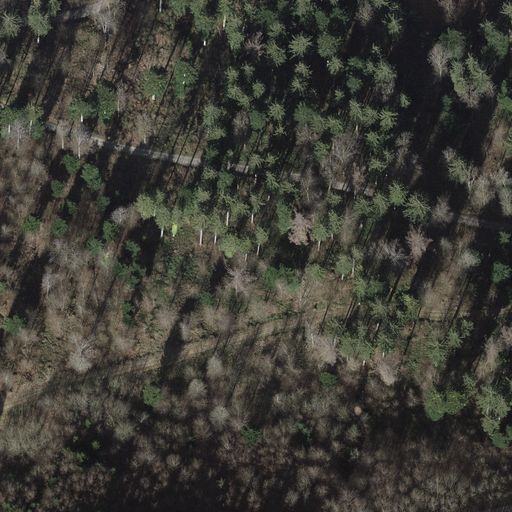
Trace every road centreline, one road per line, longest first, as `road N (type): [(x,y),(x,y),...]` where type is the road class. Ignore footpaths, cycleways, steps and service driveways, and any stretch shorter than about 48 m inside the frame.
road 1 (track): [(0,104),(101,143),(372,191),(511,228)]
road 2 (track): [(511,312),(353,312),(294,323),(0,410)]
